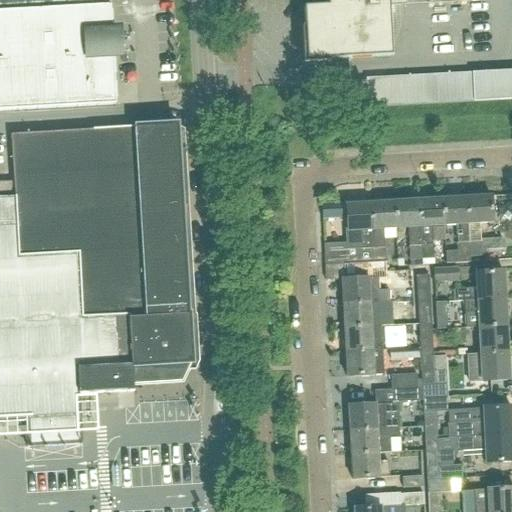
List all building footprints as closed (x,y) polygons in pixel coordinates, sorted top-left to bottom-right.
[(0,0),(0,112),(13,112),(115,106),(112,56),(107,56),(106,35),(111,34),(109,8),(108,8),(107,0),(0,0)] [(326,0),(327,8),(323,8),(311,8),(303,9),(306,62),(330,61),(390,58),(387,7),(468,2),(467,0),(326,0)] [(511,73),(366,81),(367,108),(511,100),(511,73)] [(365,83),(353,84),(354,109),(367,108),(365,83)] [(10,136),(13,182),(14,198),(15,198),(19,258),(79,254),(83,319),(129,316),(132,367),(133,367),(192,363),(189,315),(188,315),(176,125),(127,129),(10,136)] [(135,393),(133,372),(133,367),(132,367),(129,316),(83,319),(79,254),(19,258),(15,198),(14,198),(13,182),(0,182),(0,424),(25,423),(26,430),(27,449),(83,446),(81,414),(80,396),(135,393)] [(467,199),(468,226),(493,225),(491,198),(467,199)] [(467,199),(443,200),(444,228),(456,227),(457,260),(469,259),(468,244),(467,226),(468,226),(467,199)] [(445,239),(444,228),(443,200),(419,202),(422,262),(433,261),(432,240),(445,239)] [(419,202),(395,203),(396,230),(408,230),(410,263),(422,262),(419,202)] [(383,231),(396,230),(395,203),(371,205),(373,250),(373,265),(385,264),(383,231)] [(343,267),(354,266),(373,265),(373,250),(371,205),(346,206),(347,232),(346,232),(347,251),(343,251),(343,267)] [(469,259),(481,258),(482,258),(482,252),(503,251),(502,240),(482,241),(482,243),(468,244),(469,259)] [(341,281),(343,306),(379,304),(378,280),(386,279),(385,264),(373,265),(354,266),(355,281),(341,281)] [(433,283),(457,282),(457,268),(432,269),(433,283)] [(464,302),(505,300),(504,273),(475,274),(476,289),(456,290),(456,303),(464,303),(464,302)] [(417,292),(430,291),(429,277),(416,278),(417,292)] [(430,291),(417,292),(417,305),(430,305),(430,291)] [(465,328),(478,328),(478,329),(506,327),(505,300),(464,302),(464,303),(465,328)] [(379,304),(343,306),(344,330),(380,328),(390,327),(389,304),(379,304)] [(430,305),(417,305),(418,319),(431,318),(430,305)] [(431,318),(418,319),(419,332),(432,332),(431,318)] [(478,329),(479,356),(508,354),(506,327),(478,329)] [(344,330),(345,354),(382,352),(380,328),(344,330)] [(432,332),(419,332),(420,346),(432,345),(432,332)] [(432,345),(420,346),(420,360),(433,359),(432,345)] [(389,351),(390,361),(419,359),(418,349),(389,351)] [(383,376),(382,352),(345,354),(346,378),(383,376)] [(509,382),(508,354),(479,356),(481,383),(509,382)] [(421,373),(434,373),(433,359),(420,360),(421,373)] [(434,373),(421,373),(422,387),(435,386),(435,385),(434,373)] [(390,375),(391,391),(417,390),(417,374),(390,375)] [(435,386),(422,387),(422,400),(446,399),(446,384),(435,385),(435,386)] [(417,390),(391,391),(391,405),(418,403),(417,390)] [(436,413),(436,415),(447,414),(446,399),(422,400),(423,414),(436,413)] [(383,405),(375,406),(348,407),(349,432),(384,430),(384,429),(383,405)] [(456,439),(511,436),(510,408),(482,409),(483,421),(447,423),(448,438),(456,438),(456,439)] [(436,413),(423,414),(424,428),(437,427),(436,415),(436,413)] [(437,427),(424,428),(425,441),(438,441),(437,427)] [(384,430),(349,432),(350,456),(377,455),(390,454),(389,439),(398,439),(398,428),(384,429),(384,430)] [(456,451),(484,449),(485,465),(511,463),(511,438),(511,436),(456,439),(456,451)] [(438,441),(425,441),(425,455),(438,454),(438,441)] [(425,455),(426,468),(439,468),(439,466),(438,454),(425,455)] [(378,462),(377,455),(350,456),(351,481),(388,479),(387,461),(378,462)] [(439,466),(439,468),(440,480),(450,480),(461,479),(461,465),(439,466)] [(439,468),(426,468),(427,483),(440,482),(440,480),(439,468)] [(403,490),(423,489),(422,478),(402,479),(403,490)] [(440,482),(427,483),(427,494),(440,494),(451,493),(450,480),(440,480),(440,482)] [(474,504),(474,511),(511,511),(511,489),(486,491),(487,503),(474,504)] [(423,494),(400,495),(400,507),(423,505),(423,494)] [(440,494),(427,494),(428,508),(441,508),(440,494)]
